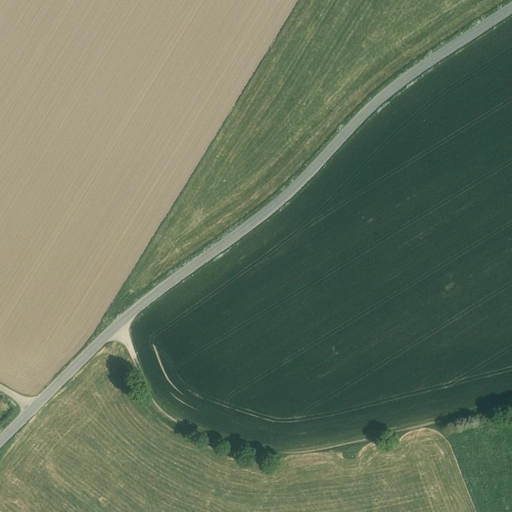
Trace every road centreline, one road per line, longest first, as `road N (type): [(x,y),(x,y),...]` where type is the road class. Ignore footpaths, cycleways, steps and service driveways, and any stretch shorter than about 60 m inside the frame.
road 1 (tertiary): [(511,7),(399,81),(272,208),(137,307),(0,439)]
road 2 (track): [(119,323),(170,418),(276,451),(333,446),(511,403)]
